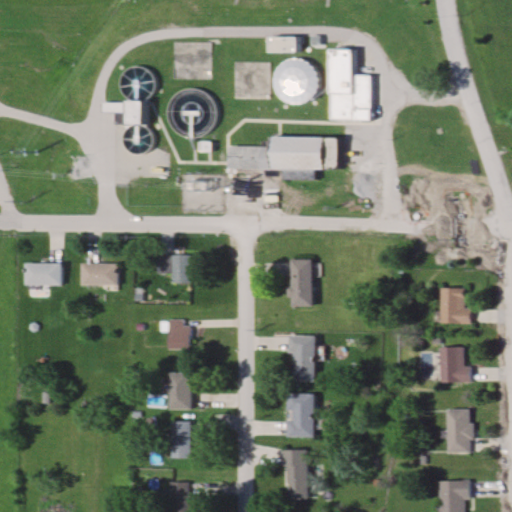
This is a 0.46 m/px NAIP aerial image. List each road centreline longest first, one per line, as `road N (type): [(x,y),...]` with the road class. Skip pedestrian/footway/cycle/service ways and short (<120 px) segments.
road 1 (residential): [(511,228),(113,221)]
road 2 (residential): [(245,511),(245,225)]
road 3 (residential): [(509,228),(443,0)]
road 4 (residential): [(511,365),(509,228)]
